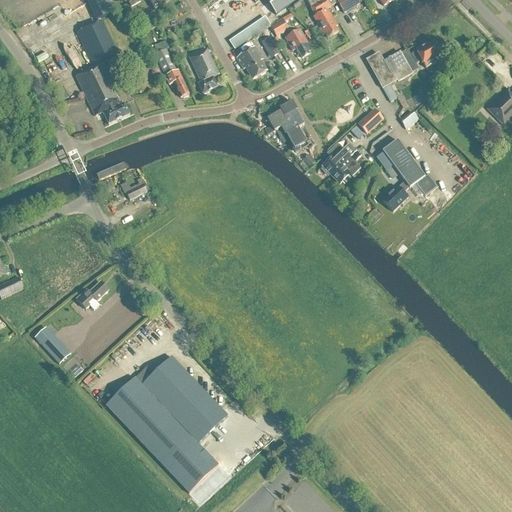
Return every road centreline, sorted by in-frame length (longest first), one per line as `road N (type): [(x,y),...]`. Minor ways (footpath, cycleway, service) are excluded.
road 1 (unclassified): [(357,511),(128,268),(89,200)]
road 2 (residential): [(247,99),(266,99),(438,0)]
road 3 (unclassified): [(70,155),(158,119),(247,99)]
road 4 (unclassified): [(70,155),(0,34)]
